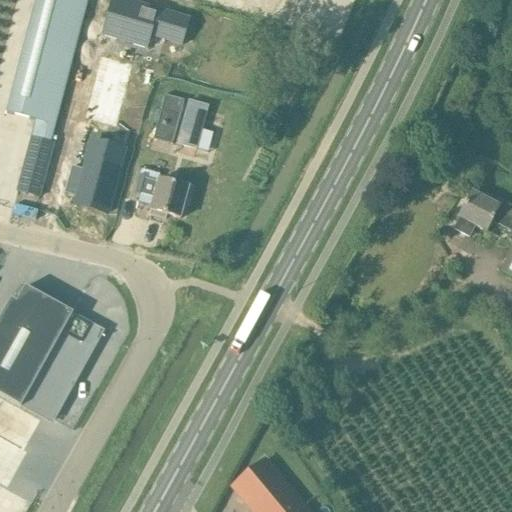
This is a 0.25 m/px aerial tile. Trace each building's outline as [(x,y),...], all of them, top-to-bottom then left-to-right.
[(67,98),(65,97),(91,0),(36,0),(6,112),(35,120),(32,132),(55,139),(67,98)] [(148,42),(152,31),(183,40),(190,14),(143,0),(110,0),(102,30),(148,42)] [(165,96),(158,124),(177,129),(184,101),(166,96),(165,96)] [(188,102),(176,146),(195,151),(207,154),(212,135),(201,132),(208,107),(188,102)] [(16,191),(40,197),(54,143),(55,139),(32,132),(16,191)] [(72,167),(64,194),(76,197),(74,205),(107,214),(124,152),(91,143),(83,170),(72,167)] [(133,152),(119,203),(150,212),(149,217),(164,221),(166,216),(179,219),(187,188),(162,181),(168,161),(133,152)] [(485,201),(471,194),(458,219),(459,220),(453,230),(469,239),(475,228),(485,233),(490,222),(511,233),(511,248),(500,271),(511,277),(511,207),(489,195),(485,201)] [(16,303),(10,300),(0,318),(0,397),(20,408),(23,403),(54,421),(100,339),(68,322),(72,315),(24,288),(16,303)] [(23,425),(0,410),(0,425),(16,436),(23,425)] [(304,511),(263,463),(232,489),(251,511),(304,511)]
